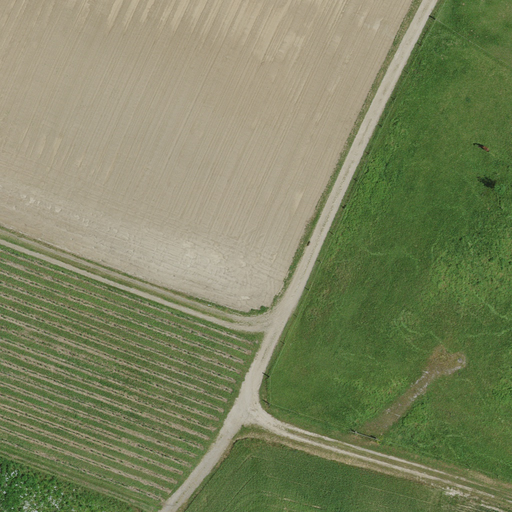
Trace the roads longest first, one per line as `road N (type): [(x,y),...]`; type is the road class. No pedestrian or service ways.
road 1 (track): [(166,511),(242,407),(433,0)]
road 2 (track): [(242,407),(278,427),(511,500)]
